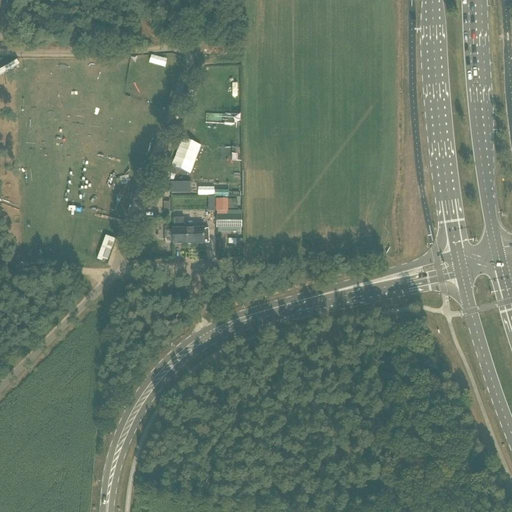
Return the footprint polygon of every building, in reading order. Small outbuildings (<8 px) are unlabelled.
[(228,183),(240,183),(240,170),(228,170),(228,183)] [(191,183),(171,183),(171,194),(191,194),(191,183)] [(214,195),(214,187),(198,187),(198,195),(214,195)] [(228,199),(216,199),(216,211),(228,211),(228,199)] [(217,214),(216,228),(242,229),(243,214),(217,214)] [(209,244),(209,229),(184,230),(184,219),(174,219),(174,230),(173,230),(173,245),(205,244),(209,244)]
